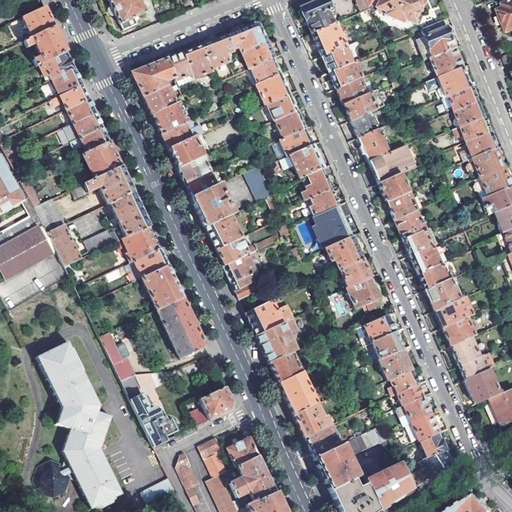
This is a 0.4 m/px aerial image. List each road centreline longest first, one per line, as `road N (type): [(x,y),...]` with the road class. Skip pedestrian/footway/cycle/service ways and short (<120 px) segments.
road 1 (residential): [(272,0),(478,467)]
road 2 (secondary): [(260,407),(96,62)]
road 3 (residential): [(254,0),(96,62)]
road 4 (residential): [(260,407),(169,453),(189,511)]
road 5 (residential): [(511,135),(457,0)]
